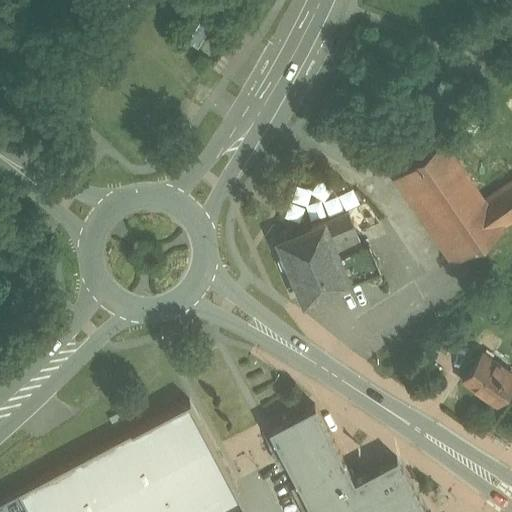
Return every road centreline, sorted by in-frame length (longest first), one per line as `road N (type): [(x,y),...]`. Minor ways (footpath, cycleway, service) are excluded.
road 1 (primary): [(194,283),(511,495)]
road 2 (secondary): [(182,209),(210,181),(317,0)]
road 3 (primary): [(0,409),(112,296)]
